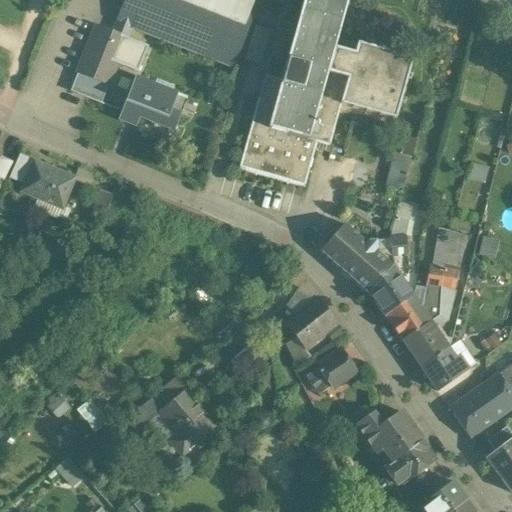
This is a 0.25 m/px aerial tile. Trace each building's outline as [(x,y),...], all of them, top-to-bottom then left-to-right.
[(125,0),(124,2),(116,22),(117,22),(131,28),(233,67),(251,18),(247,17),(253,0),(125,0)] [(302,0),(274,103),(258,99),(238,170),(303,189),(316,144),(329,147),(340,106),(395,121),(412,59),(356,44),(354,54),(334,49),(346,0),(302,0)] [(131,28),(117,22),(116,22),(112,33),(127,39),(131,28)] [(112,33),(96,27),(77,74),(108,86),(127,39),(112,33)] [(177,94),(135,78),(121,113),(138,120),(139,118),(173,132),(180,114),(171,110),(177,94)] [(410,159),(395,155),(386,186),(402,190),(410,159)] [(0,187),(4,189),(12,160),(0,156),(0,187)] [(74,179),(34,163),(21,192),(61,209),(74,179)] [(467,176),(479,180),(483,167),(471,164),(467,176)] [(112,195),(99,191),(93,210),(106,214),(112,195)] [(398,206),(394,217),(407,221),(410,209),(398,206)] [(394,217),(391,231),(404,235),(407,221),(394,217)] [(366,244),(344,225),(320,252),(368,294),(369,293),(392,267),(390,250),(376,251),(376,242),(368,242),(366,244)] [(446,244),(449,232),(437,229),(433,254),(444,255),(446,244)] [(390,250),(392,267),(400,279),(407,273),(404,236),(404,235),(391,231),(389,238),(390,250)] [(456,248),(464,249),(467,235),(449,232),(446,244),(456,246),(456,248)] [(444,255),(442,269),(453,271),(456,248),(456,246),(446,244),(444,255)] [(458,272),(459,272),(464,249),(456,248),(453,271),(458,272)] [(433,254),(432,254),(429,267),(442,269),(444,255),(433,254)] [(392,267),(369,293),(384,316),(412,296),(400,279),(392,267)] [(440,289),(442,269),(429,267),(425,291),(439,292),(439,289),(440,289)] [(440,289),(453,292),(458,272),(453,271),(442,269),(440,289)] [(430,322),(402,342),(421,368),(446,350),(448,349),(434,329),(446,321),(453,292),(440,289),(439,289),(439,292),(437,316),(430,322)] [(439,292),(425,291),(421,309),(430,322),(437,316),(439,292)] [(412,296),(384,316),(402,342),(430,322),(421,309),(412,296)] [(317,300),(285,325),(304,350),(337,324),(317,300)] [(446,350),(421,368),(437,391),(462,373),(446,350)] [(341,351),(317,367),(318,368),(331,387),(332,388),(356,373),(341,351)] [(511,364),(498,375),(511,394),(511,364)] [(318,368),(305,377),(318,396),(331,387),(318,368)] [(511,394),(498,375),(449,409),(469,439),(511,408),(511,394)] [(167,406),(158,414),(160,416),(177,437),(170,442),(182,456),(217,426),(186,390),(167,406)] [(157,394),(125,421),(137,435),(160,416),(158,414),(167,406),(157,394)] [(87,399),(74,408),(85,423),(98,414),(87,399)] [(401,413),(382,427),(374,415),(357,426),(373,449),(374,448),(388,466),(392,463),(422,442),(423,442),(408,422),(401,413)] [(511,435),(506,428),(487,441),(494,452),(511,438),(511,435)] [(511,438),(494,452),(485,459),(511,494),(511,493),(511,438)] [(422,442),(392,463),(404,478),(400,481),(403,485),(436,461),(422,442)] [(51,469),(69,484),(78,473),(61,458),(51,469)] [(452,482),(419,507),(423,511),(452,511),(467,501),(452,482)] [(452,511),(474,511),(467,501),(452,511)]
